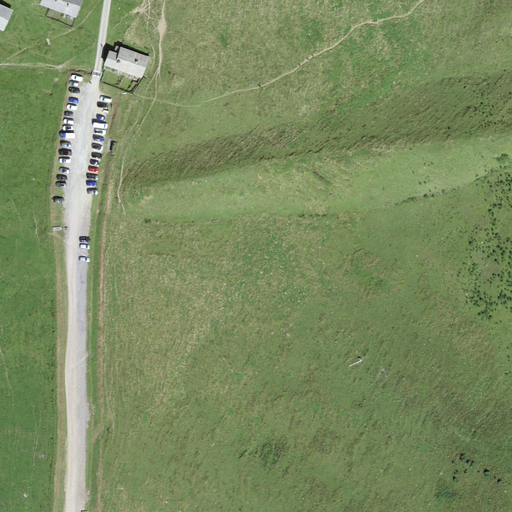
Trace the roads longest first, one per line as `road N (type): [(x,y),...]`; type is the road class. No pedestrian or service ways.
road 1 (track): [(85,118),(73,229),(70,511)]
road 2 (unclassified): [(107,0),(85,118)]
